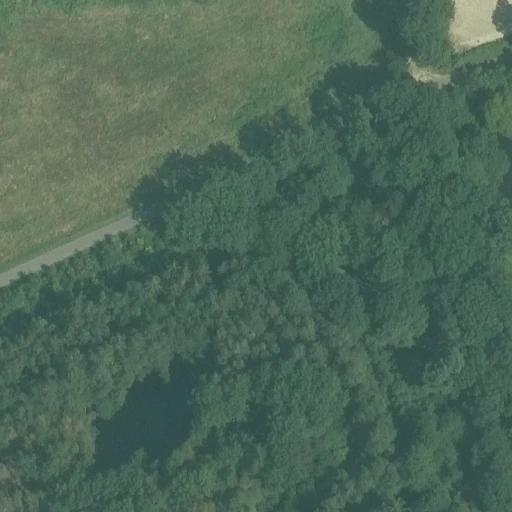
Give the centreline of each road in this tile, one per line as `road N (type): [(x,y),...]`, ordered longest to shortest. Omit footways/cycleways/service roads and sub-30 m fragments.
road 1 (unclassified): [(511,63),(344,125),(0,284)]
road 2 (track): [(511,426),(405,0)]
